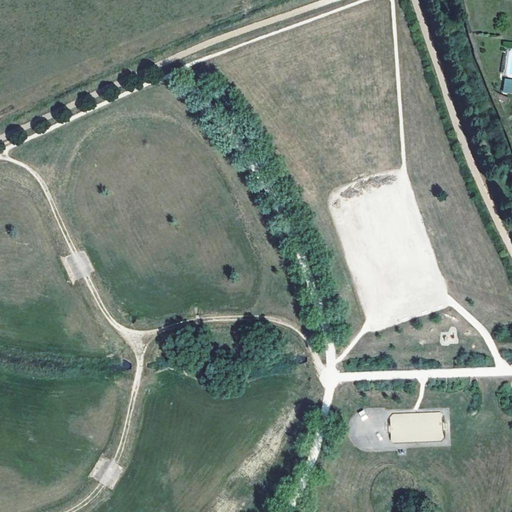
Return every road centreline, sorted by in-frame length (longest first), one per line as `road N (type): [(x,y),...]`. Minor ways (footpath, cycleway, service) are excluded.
road 1 (unknown): [(0,137),(176,55),(324,0)]
road 2 (unknown): [(415,0),(511,254)]
